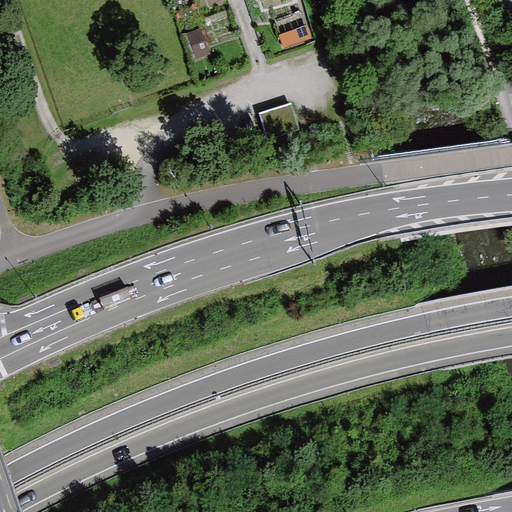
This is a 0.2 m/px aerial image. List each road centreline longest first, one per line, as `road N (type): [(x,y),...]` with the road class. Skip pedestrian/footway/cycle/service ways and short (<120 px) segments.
road 1 (motorway): [(2,511),(162,435),(296,386),(511,336)]
road 2 (primary): [(511,306),(284,359),(0,475)]
road 3 (primary): [(511,195),(387,209),(302,231),(66,317)]
road 4 (track): [(232,0),(261,85),(166,115),(130,217)]
road 5 (track): [(1,0),(48,132),(68,147),(166,115)]
